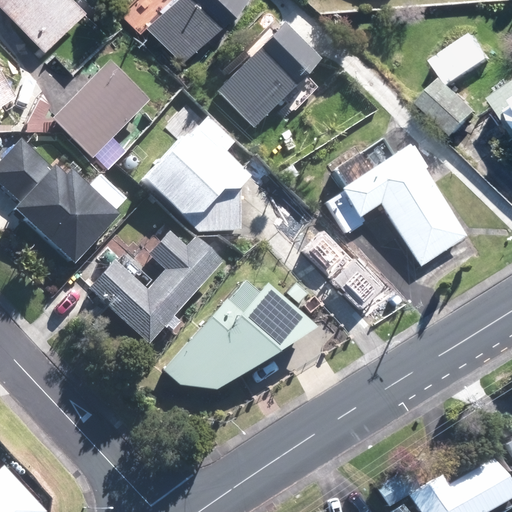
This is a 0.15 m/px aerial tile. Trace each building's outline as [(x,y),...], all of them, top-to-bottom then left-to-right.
[(85,9),(76,0),(0,0),(0,5),(44,50),(85,9)] [(242,0),(166,0),(144,23),(182,60),(242,0)] [(255,126),(320,57),(283,23),(219,92),(255,126)] [(492,59),(475,35),(436,60),(453,85),(492,59)] [(145,99),(107,63),(53,119),(108,171),(126,151),(110,136),(145,99)] [(0,71),(0,108),(17,98),(0,71)] [(480,113),(447,80),(423,104),(456,137),(480,113)] [(511,90),(499,99),(511,118),(511,90)] [(239,231),(237,190),(250,177),(226,154),(236,143),(206,114),(198,122),(187,111),(167,131),(178,142),(141,180),(195,233),(239,231)] [(70,265),(117,215),(70,170),(61,180),(16,138),(2,153),(0,151),(0,187),(18,205),(13,211),(70,265)] [(464,237),(406,144),(369,168),(361,155),(334,172),(344,187),(326,199),(350,236),(367,225),(361,216),(379,204),(418,266),(464,237)] [(146,342),(220,261),(194,237),(185,246),(167,230),(147,253),(162,267),(143,288),(112,260),(87,288),(146,342)] [(163,370),(178,384),(218,389),(295,343),(311,326),(265,283),(256,293),(245,282),(163,370)] [(511,437),(503,441),(511,459),(511,437)] [(391,511),(416,511),(417,511),(493,511),(511,501),(511,490),(489,453),(445,479),(440,470),(405,491),(386,503),(391,511)] [(47,511),(4,466),(0,470),(0,511),(47,511)]
